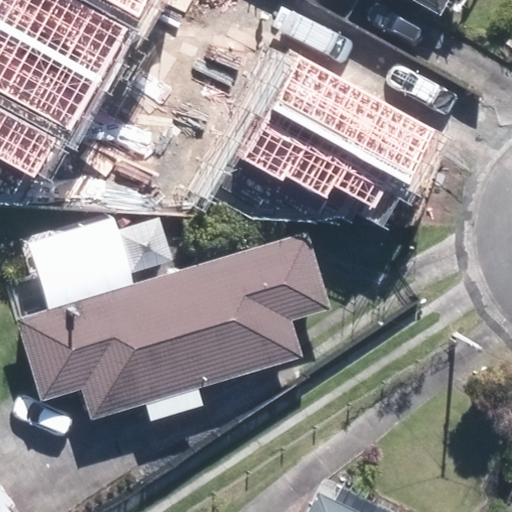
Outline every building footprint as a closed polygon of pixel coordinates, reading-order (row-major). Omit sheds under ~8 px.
[(0,0),(0,158),(44,183),(146,0),(0,0)] [(430,0),(406,0),(425,10),(430,0)] [(303,58),(244,160),(283,182),(289,172),(328,194),(335,182),(383,209),(428,129),(303,58)] [(21,313),(9,316),(32,391),(70,379),(79,411),(280,352),(271,320),(313,307),(291,233),(122,283),(101,214),(17,239),(30,280),(12,285),(21,313)] [(344,511),(307,493),(296,511),(344,511)]
